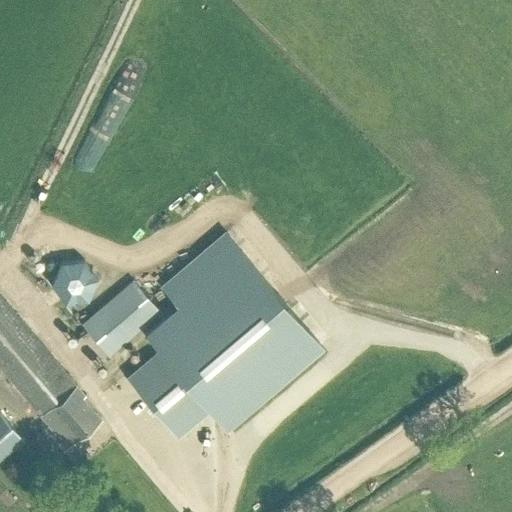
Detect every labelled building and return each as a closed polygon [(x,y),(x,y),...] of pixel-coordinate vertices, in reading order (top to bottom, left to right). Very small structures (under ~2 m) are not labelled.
[(226,428),(323,344),(226,227),(160,283),(176,304),(144,330),(158,347),(126,374),(178,435),(209,409),(226,428)] [(88,297),(96,275),(82,258),(60,261),(51,282),(66,300),(88,297)] [(108,352),(157,309),(131,279),(82,321),(108,352)] [(0,363),(66,442),(98,415),(80,394),(82,392),(0,294),(0,363)] [(0,458),(23,439),(0,411),(0,458)]
